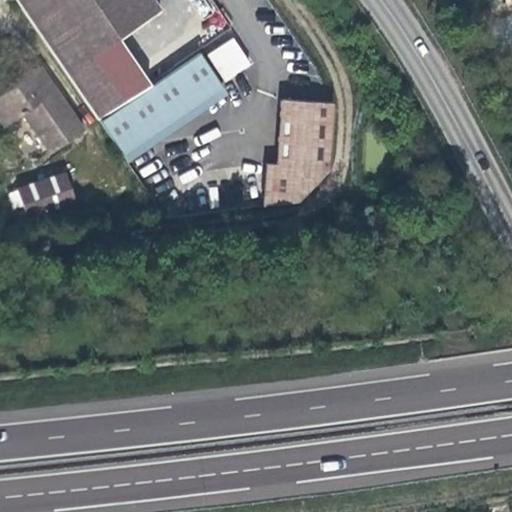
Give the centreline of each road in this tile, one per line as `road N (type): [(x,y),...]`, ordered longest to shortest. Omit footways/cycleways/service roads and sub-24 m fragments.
road 1 (track): [(0,252),(303,221),(333,194),(352,155),(354,110),(338,59),(298,0)]
road 2 (motorway): [(511,379),(0,444)]
road 3 (motorway): [(0,495),(511,437)]
road 4 (secondary): [(511,217),(417,39),(383,0)]
